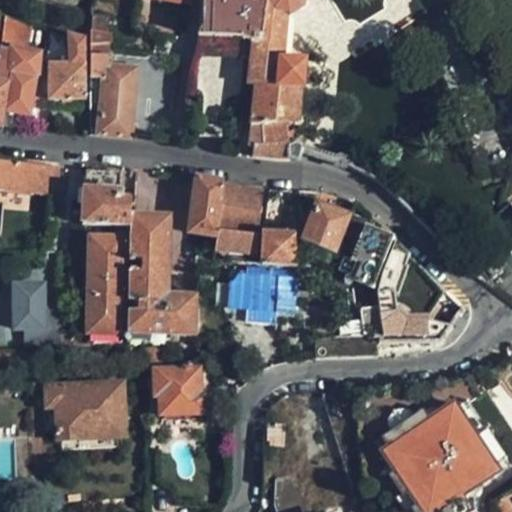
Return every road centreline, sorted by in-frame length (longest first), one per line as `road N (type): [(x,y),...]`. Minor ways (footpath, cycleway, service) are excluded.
road 1 (residential): [(0,138),(320,181),(372,199),(499,316)]
road 2 (residential): [(499,316),(428,367),(271,378),(248,409),(234,511)]
